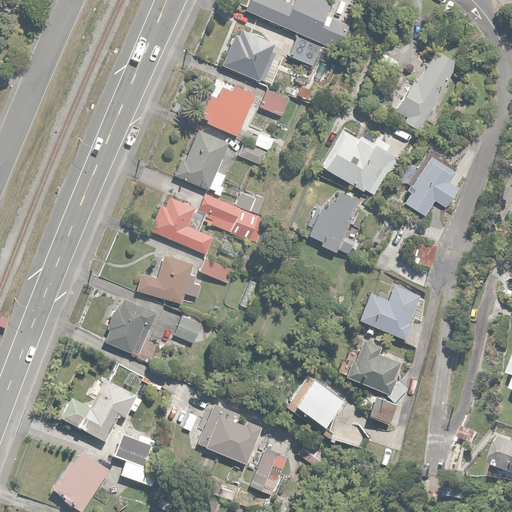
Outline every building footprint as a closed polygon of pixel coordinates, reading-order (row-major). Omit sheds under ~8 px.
[(279,0),(248,0),(244,9),(339,48),(349,24),(324,15),(329,3),(321,0),(292,0),(291,5),(279,0)] [(234,32),(221,64),(269,85),(282,55),(273,51),(276,45),(240,30),(238,34),(234,32)] [(326,48),(296,35),(288,54),(318,67),(326,48)] [(449,111),(435,103),(457,62),(434,50),(417,82),(412,80),(395,111),(406,117),(402,122),(420,132),(426,120),(440,128),(449,111)] [(215,98),(208,95),(199,116),(205,119),(204,122),(235,136),(254,94),(233,85),(231,90),(221,86),(215,98)] [(290,97),(267,87),(259,106),(281,116),(290,97)] [(341,126),(319,166),(379,199),(401,159),(385,150),(388,145),(373,137),(370,142),(341,126)] [(179,158),(172,174),(218,193),(226,174),(215,169),(226,141),(197,129),(184,160),(179,158)] [(252,145),(263,150),(269,137),(259,132),(252,145)] [(263,150),(252,145),(243,141),(237,154),(257,163),(263,150)] [(455,171),(429,155),(400,202),(424,217),(434,201),(444,207),(458,186),(449,181),(455,171)] [(324,208),(319,206),(307,234),(321,240),(318,247),(334,253),(336,249),(350,255),(356,241),(344,236),(349,223),(353,224),(356,216),(351,214),(355,205),(345,201),(348,194),(338,190),(334,202),(328,200),(324,208)] [(240,191),(234,204),(205,191),(197,208),(205,212),(201,220),(250,242),(261,216),(258,214),(265,198),(256,194),(255,197),(240,191)] [(164,206),(159,204),(148,229),(204,253),(211,236),(189,227),(191,220),(189,219),(194,206),(168,196),(164,206)] [(434,243),(412,240),(409,262),(430,266),(434,243)] [(227,246),(222,244),(218,251),(235,259),(240,249),(228,243),(227,246)] [(139,272),(134,290),(180,303),(183,294),(195,297),(200,278),(188,275),(191,263),(163,255),(157,277),(139,272)] [(225,264),(205,255),(198,270),(227,282),(231,275),(222,271),(225,264)] [(261,281),(252,277),(239,304),(248,308),(261,281)] [(369,292),(368,292),(357,319),(405,340),(414,318),(418,320),(427,299),(394,285),(387,300),(369,292)] [(107,329),(102,340),(138,354),(155,311),(122,298),(119,306),(115,305),(105,329),(107,329)] [(180,318),(172,333),(191,343),(199,328),(180,318)] [(342,377),(344,378),(386,394),(385,396),(393,402),(407,387),(397,379),(402,360),(381,351),(383,347),(362,338),(358,347),(349,344),(344,358),(341,357),(335,371),(343,374),(342,377)] [(138,397),(104,380),(88,409),(69,399),(59,420),(102,442),(114,418),(124,423),(138,397)] [(293,404),(324,427),(334,412),(340,416),(346,407),(344,405),(310,381),(293,404)] [(187,391),(181,401),(197,410),(202,400),(187,391)] [(367,397),(361,414),(387,423),(393,406),(367,397)] [(239,413),(213,402),(196,443),(247,464),(263,425),(245,418),(244,422),(236,419),(239,413)] [(462,424),(456,437),(471,444),(478,431),(462,424)] [(138,435),(137,440),(120,434),(112,458),(122,462),(117,477),(149,488),(164,444),(138,435)] [(490,470),(511,476),(511,442),(498,438),(490,470)] [(288,454),(265,444),(248,484),(271,494),(288,454)] [(66,466),(49,491),(63,500),(61,502),(74,511),(80,511),(98,487),(66,466)] [(212,511),(216,503),(190,492),(181,511),(212,511)]
